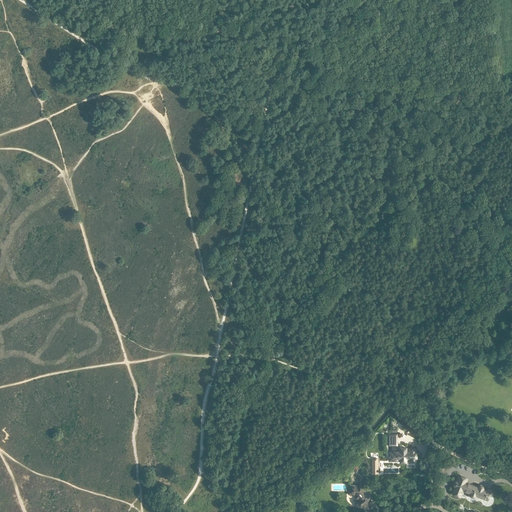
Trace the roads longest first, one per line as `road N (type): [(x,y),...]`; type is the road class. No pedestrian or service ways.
road 1 (track): [(511,212),(482,295),(361,437),(302,468),(273,511)]
road 2 (track): [(501,129),(315,271),(268,358)]
road 3 (track): [(277,60),(308,83),(414,91),(500,86)]
road 4 (track): [(94,0),(130,37),(238,37)]
road 5 (residential): [(511,475),(434,444),(429,505)]
road 6 (track): [(0,387),(128,362)]
